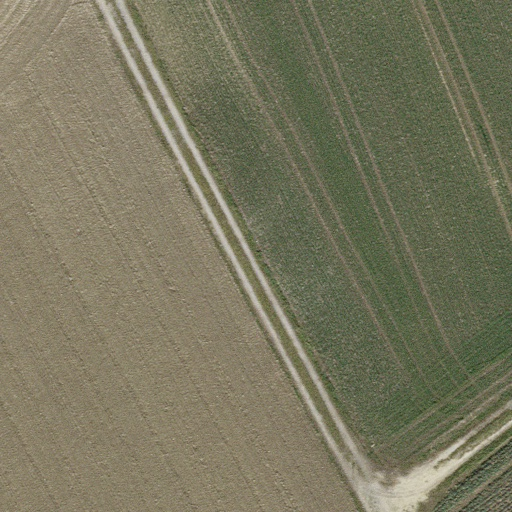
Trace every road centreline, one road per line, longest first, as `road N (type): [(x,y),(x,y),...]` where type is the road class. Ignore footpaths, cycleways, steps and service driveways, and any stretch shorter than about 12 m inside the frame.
road 1 (track): [(114,0),(382,511)]
road 2 (track): [(511,416),(388,511)]
